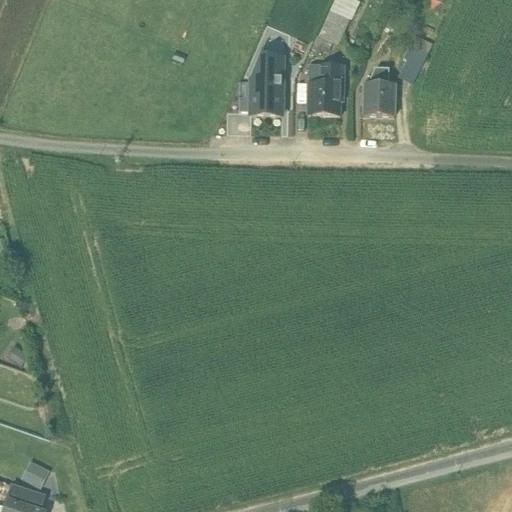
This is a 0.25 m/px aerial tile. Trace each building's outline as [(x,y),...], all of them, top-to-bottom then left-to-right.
[(350,21),(332,12),(319,39),(318,38),(312,51),(317,54),(323,40),(338,47),(350,21)] [(437,36),(426,31),(422,38),(433,43),(437,36)] [(428,56),(410,47),(404,59),(410,62),(401,79),(413,86),(428,56)] [(392,59),(378,59),(377,75),(391,75),(392,59)] [(279,68),(263,67),(262,83),(252,83),(252,114),(252,117),(281,117),(282,83),(278,83),(279,68)] [(345,69),(320,68),(320,86),(309,86),(308,119),(340,119),(341,87),(344,87),(345,69)] [(320,68),(309,68),(309,86),(320,86),(320,68)] [(395,88),(364,87),(364,119),(394,120),(395,88)] [(252,94),(240,93),(240,114),(252,114),(252,94)] [(49,446),(38,442),(33,453),(45,457),(49,446)] [(43,489),(50,471),(29,463),(22,481),(43,489)] [(46,498),(12,486),(8,497),(11,498),(40,508),(42,509),(46,498)] [(38,511),(40,508),(11,498),(9,502),(7,501),(3,511),(38,511)]
